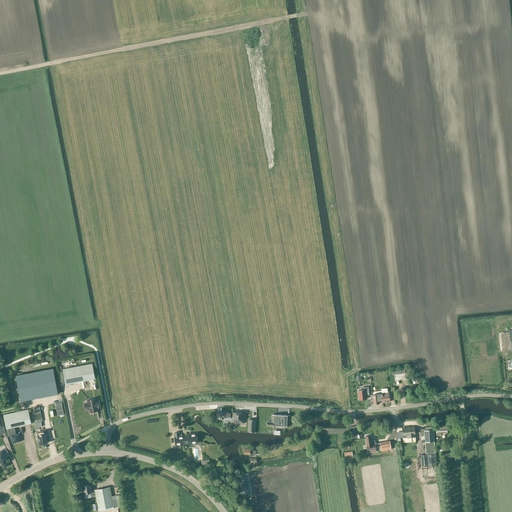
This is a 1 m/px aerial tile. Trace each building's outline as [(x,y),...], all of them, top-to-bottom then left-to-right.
[(95,378),(92,363),(62,369),(65,384),(95,378)] [(52,365),(35,369),(40,393),(57,390),(52,365)] [(35,369),(18,372),(23,397),(40,393),(35,369)] [(363,390),(358,390),(359,400),(366,399),(365,393),(369,393),(369,387),(363,387),(363,390)] [(382,400),(382,403),(390,402),(389,393),(372,395),(373,404),(379,403),(379,400),(382,400)] [(57,410),(63,409),(61,397),(55,399),(57,410)] [(103,418),(99,400),(96,401),(95,398),(87,400),(88,403),(84,403),(85,410),(89,409),(89,412),(91,412),(93,412),(93,411),(97,411),(99,418),(97,408),(100,407),(102,418),(103,418)] [(41,416),(39,404),(33,405),(35,417),(34,417),(35,425),(41,423),(40,416),(41,416)] [(28,409),(3,414),(6,429),(8,437),(11,436),(12,443),(20,441),(18,434),(16,434),(14,427),(31,423),(28,409)] [(231,412),(222,412),(222,414),(217,414),(217,420),(223,420),(223,417),(228,417),(228,420),(231,420),(231,412)] [(232,412),(231,418),(231,423),(244,423),(245,413),(232,412)] [(272,425),(276,425),(289,426),(289,415),(277,414),(272,414),(271,421),(267,421),(267,426),(272,426),(272,425)] [(64,419),(56,420),(58,432),(66,431),(64,419)] [(447,432),(446,426),(440,427),(440,429),(436,430),(437,436),(440,436),(440,433),(447,432)] [(415,435),(414,427),(402,428),(402,436),(403,438),(415,436),(415,435)] [(42,432),(38,433),(40,443),(48,441),(47,437),(48,437),(47,428),(42,429),(42,432)] [(434,441),(433,429),(424,430),(425,442),(427,442),(427,447),(434,446),(434,441)] [(179,436),(179,432),(174,432),(175,445),(192,443),(191,439),(197,439),(197,433),(187,434),(187,435),(179,436)] [(371,441),(370,436),(365,436),(367,446),(367,450),(370,450),(369,449),(376,448),(378,448),(378,444),(375,444),(375,440),(371,441)] [(391,449),(390,441),(380,442),(381,451),(391,449)] [(436,466),(436,454),(421,455),(422,467),(436,466)] [(250,493),(247,476),(238,478),(241,495),(250,493)] [(110,487),(90,490),(90,485),(83,486),(84,494),(90,493),(90,496),(96,495),(98,509),(113,507),(110,487)] [(27,511),(26,501),(17,503),(18,511),(27,511)]
